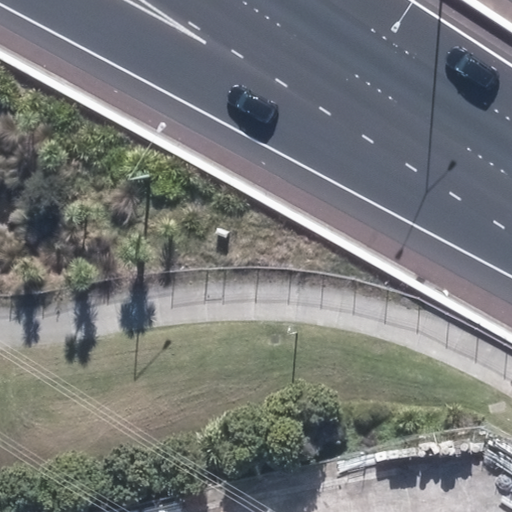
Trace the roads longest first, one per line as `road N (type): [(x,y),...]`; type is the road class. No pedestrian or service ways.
road 1 (motorway): [(511,229),(51,0)]
road 2 (motorway): [(511,176),(241,0)]
